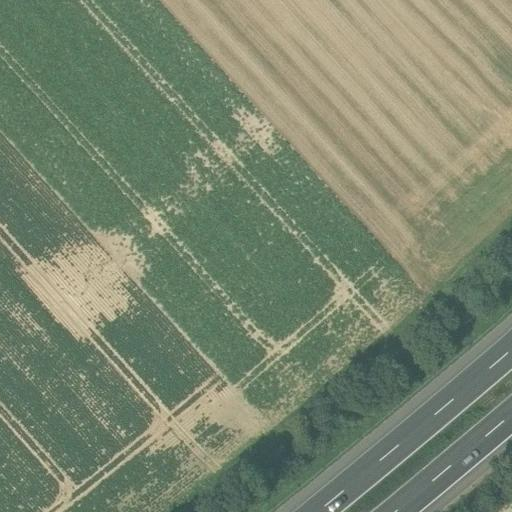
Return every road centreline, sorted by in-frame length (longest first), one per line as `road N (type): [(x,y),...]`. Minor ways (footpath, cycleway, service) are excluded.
road 1 (track): [(183,511),(355,376),(511,232)]
road 2 (motorway): [(511,344),(305,511)]
road 3 (motorway): [(389,511),(511,412)]
